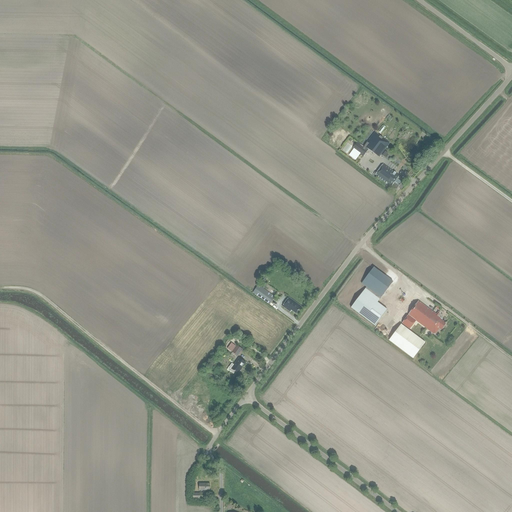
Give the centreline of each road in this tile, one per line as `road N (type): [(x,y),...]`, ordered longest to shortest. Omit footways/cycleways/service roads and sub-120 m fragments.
road 1 (unclassified): [(246,395),(361,243),(511,75)]
road 2 (unclassified): [(398,511),(246,395)]
road 3 (unclassified): [(221,511),(221,471),(208,449),(246,395)]
